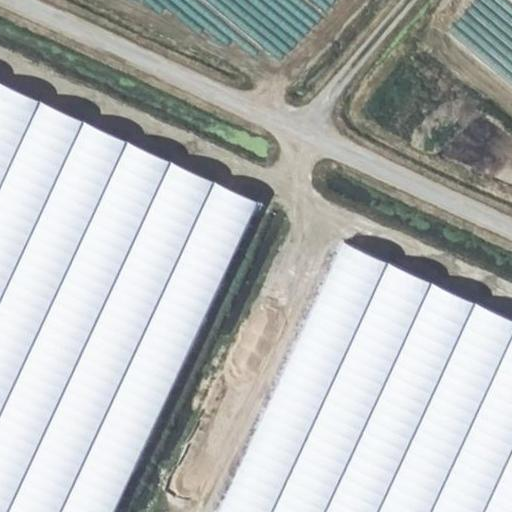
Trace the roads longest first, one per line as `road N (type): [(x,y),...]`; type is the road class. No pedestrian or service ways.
road 1 (unclassified): [(32,0),(511,224)]
road 2 (track): [(404,0),(295,123)]
